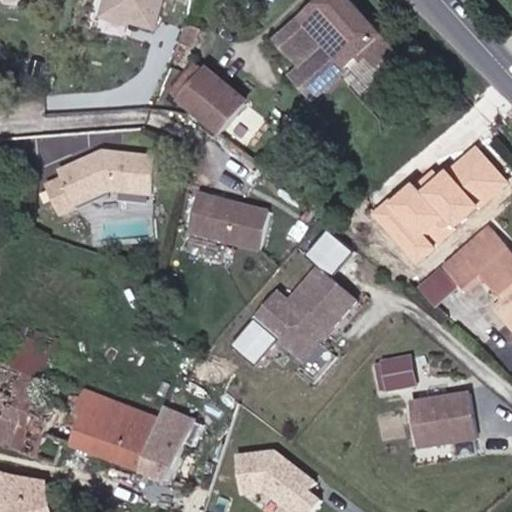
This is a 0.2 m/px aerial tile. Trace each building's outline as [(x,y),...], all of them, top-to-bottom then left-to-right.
[(156,24),(162,0),(109,0),(106,10),(156,24)] [(315,102),(382,40),(347,0),(324,0),(278,43),(304,74),(296,79),(315,102)] [(172,63),(185,69),(200,35),(188,29),(172,63)] [(41,76),(45,61),(30,57),(25,72),(41,76)] [(231,96),(211,119),(265,166),(286,141),(231,96)] [(409,178),(371,214),(419,266),(510,183),(475,145),(447,171),(445,167),(420,190),(409,178)] [(152,193),(158,156),(106,147),(61,163),(74,199),(110,186),(152,193)] [(282,245),(287,207),(215,197),(210,236),(282,245)] [(511,243),(505,236),(459,277),(481,295),(496,283),(511,299),(511,312),(510,314),(511,316),(511,243)] [(339,327),(362,299),(323,267),(295,302),(284,293),(260,321),(273,332),(276,327),(296,343),(318,341),(333,322),(339,327)] [(455,281),(473,302),(481,295),(459,277),(455,281)] [(310,362),(339,327),(333,322),(318,341),(296,343),(276,327),(273,332),(310,362)] [(40,372),(50,346),(7,330),(0,347),(0,367),(36,381),(40,372)] [(133,330),(131,340),(152,344),(154,336),(133,330)] [(375,360),(382,393),(422,384),(416,352),(375,360)] [(0,367),(0,406),(21,414),(36,381),(0,367)] [(93,395),(40,372),(36,381),(21,414),(0,406),(0,440),(64,465),(72,445),(93,395)] [(93,395),(72,445),(173,482),(192,434),(93,395)] [(492,442),(485,397),(427,406),(435,452),(492,442)] [(320,497),(326,488),(285,457),(247,463),(252,501),(275,497),(294,511),(327,511),(332,506),(320,497)] [(0,510),(59,499),(58,490),(0,478),(0,510)] [(60,511),(59,499),(0,510),(0,511),(60,511)]
